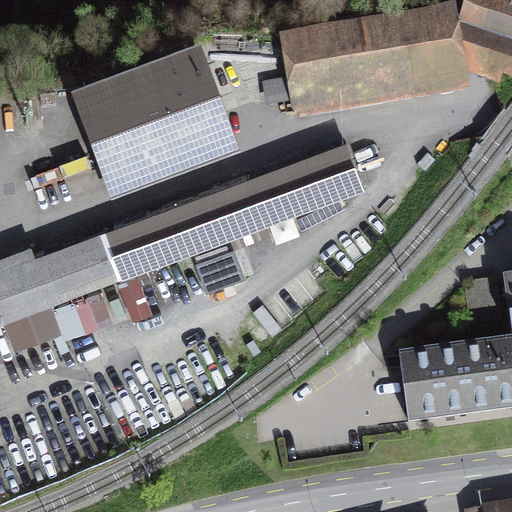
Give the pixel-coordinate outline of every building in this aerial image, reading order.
[(511,8),(486,0),(474,0),(468,18),(511,33),(511,8)] [(455,58),(511,69),(511,66),(511,42),(466,34),(461,1),(446,4),(455,58)] [(302,117),(460,91),(455,58),(446,4),(287,30),(295,79),(266,84),(269,102),(299,98),(302,117)] [(113,180),(225,138),(199,68),(86,110),(113,180)] [(344,139),(0,265),(0,310),(14,348),(62,330),(50,299),(361,185),(344,139)] [(198,254),(206,286),(246,275),(238,243),(198,254)] [(511,274),(505,276),(511,331),(511,338),(399,354),(408,422),(511,407),(511,274)] [(502,510),(490,511),(511,511),(511,503),(501,506),(502,510)]
